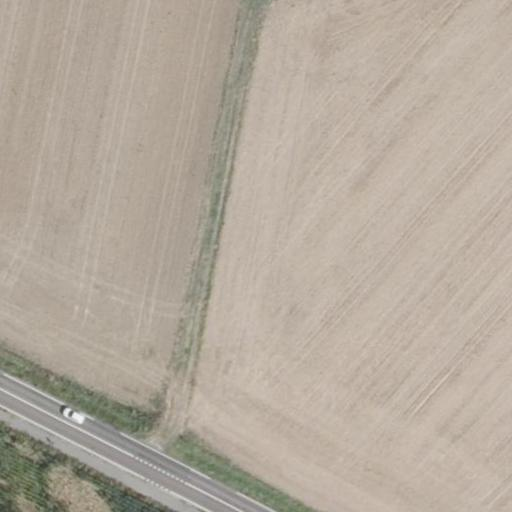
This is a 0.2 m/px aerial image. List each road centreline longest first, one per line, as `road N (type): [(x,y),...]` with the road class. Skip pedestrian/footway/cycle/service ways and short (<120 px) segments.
road 1 (track): [(247,0),(150,464)]
road 2 (secondary): [(241,511),(0,390)]
